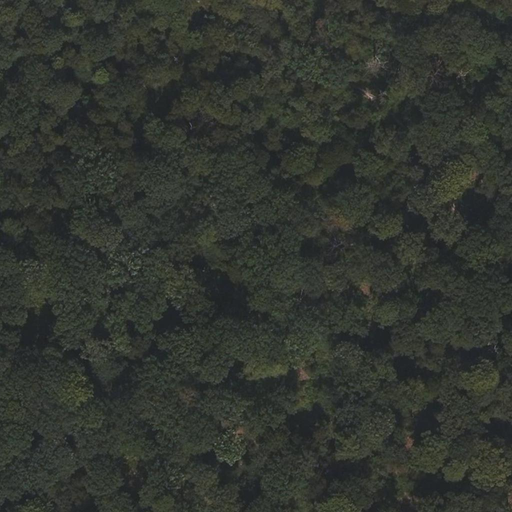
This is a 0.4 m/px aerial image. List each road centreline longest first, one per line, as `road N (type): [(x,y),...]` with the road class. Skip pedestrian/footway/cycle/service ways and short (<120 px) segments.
road 1 (track): [(194,0),(410,123)]
road 2 (track): [(410,123),(511,307)]
